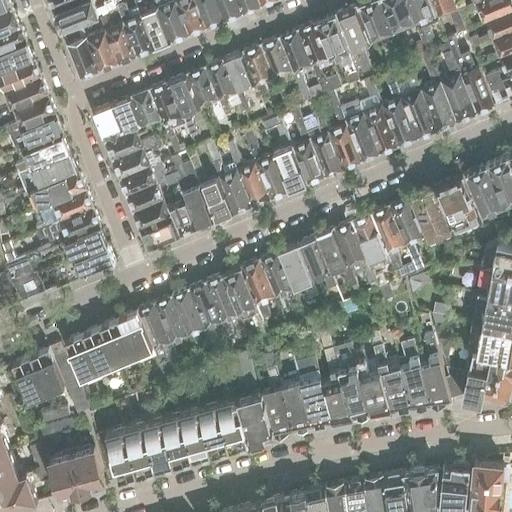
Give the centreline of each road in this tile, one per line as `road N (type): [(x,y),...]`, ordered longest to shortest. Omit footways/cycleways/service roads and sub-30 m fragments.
road 1 (residential): [(511,425),(310,451),(85,511)]
road 2 (residential): [(141,276),(511,118)]
road 3 (residential): [(69,95),(313,0)]
road 4 (residential): [(141,276),(69,95)]
road 5 (residential): [(0,333),(141,276)]
